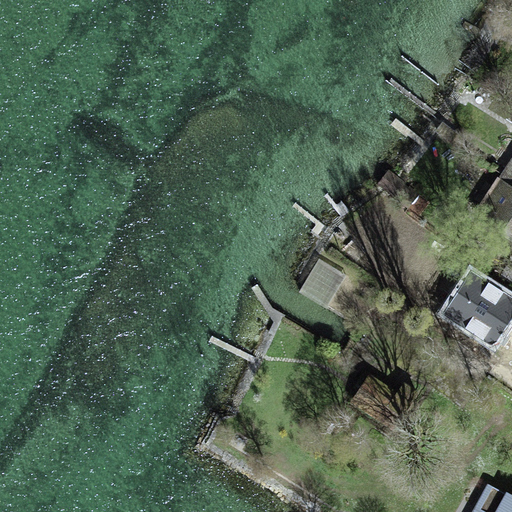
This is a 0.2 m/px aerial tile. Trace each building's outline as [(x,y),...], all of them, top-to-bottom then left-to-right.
[(419,194),(389,171),(378,185),(408,207),(419,194)] [(511,180),(508,187),(499,181),(478,213),(511,236),(511,180)] [(346,275),(319,259),(300,291),(327,308),(346,275)] [(452,259),(446,267),(437,261),(415,294),(448,316),(475,275),(452,259)] [(370,377),(354,400),(394,427),(416,391),(404,383),(396,394),(370,377)] [(511,511),(511,507),(485,493),(475,511),(511,511)]
